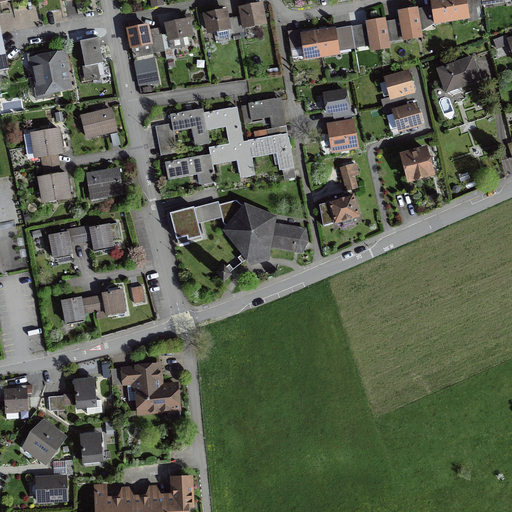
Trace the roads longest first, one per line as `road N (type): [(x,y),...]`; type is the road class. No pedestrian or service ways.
road 1 (residential): [(183,322),(511,187)]
road 2 (residential): [(127,104),(183,322)]
road 3 (residential): [(183,322),(204,511)]
road 4 (residential): [(0,371),(183,322)]
road 5 (residential): [(127,104),(247,86)]
